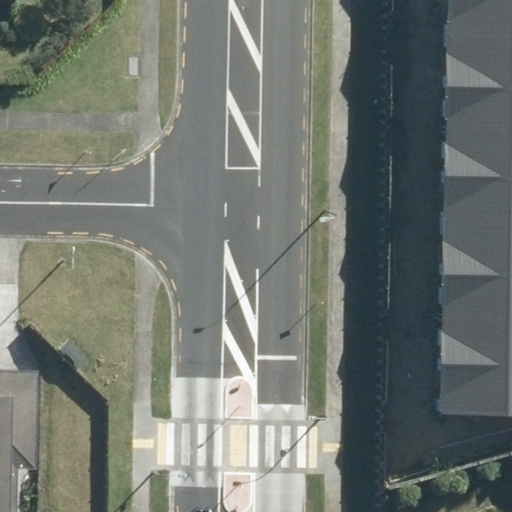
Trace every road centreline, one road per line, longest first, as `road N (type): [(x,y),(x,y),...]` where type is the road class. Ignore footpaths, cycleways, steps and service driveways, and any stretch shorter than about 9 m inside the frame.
road 1 (tertiary): [(242,511),(248,202)]
road 2 (residential): [(0,198),(248,202)]
road 3 (tertiary): [(248,202),(246,0)]
